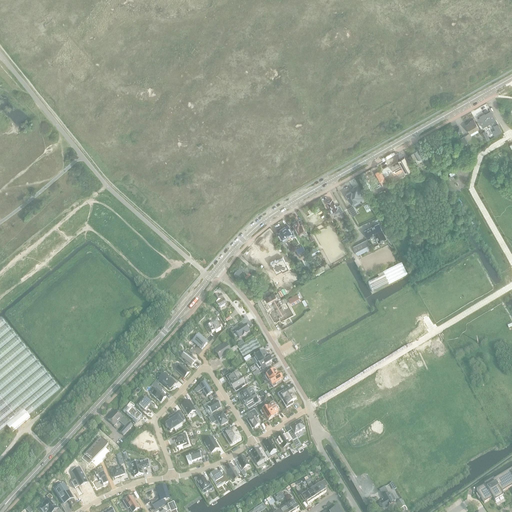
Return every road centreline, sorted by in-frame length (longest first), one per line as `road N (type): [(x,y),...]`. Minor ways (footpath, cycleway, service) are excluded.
road 1 (secondary): [(216,269),(286,205),(511,77)]
road 2 (secondary): [(9,498),(216,269)]
road 3 (residential): [(252,442),(210,371),(198,370),(154,420),(173,476)]
road 4 (residential): [(310,407),(247,300),(222,274)]
